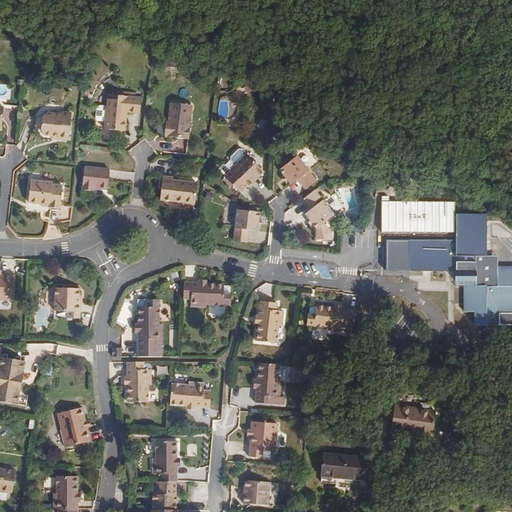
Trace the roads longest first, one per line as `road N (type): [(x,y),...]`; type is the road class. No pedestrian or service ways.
road 1 (residential): [(104,511),(114,450),(103,375),(105,312),(125,279),(156,253)]
road 2 (residential): [(365,284),(373,312),(418,351),(441,344),(442,319),(416,296),(373,284)]
road 3 (residential): [(133,219),(59,251),(1,250)]
